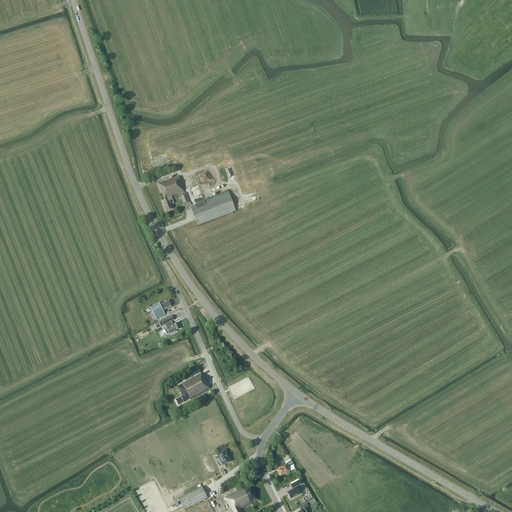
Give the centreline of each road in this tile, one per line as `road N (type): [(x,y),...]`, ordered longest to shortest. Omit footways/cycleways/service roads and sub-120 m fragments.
road 1 (secondary): [(291,390),(200,299),(162,241),(126,163),(73,0)]
road 2 (secondary): [(494,511),(304,399)]
road 3 (residential): [(261,441),(240,429),(166,267)]
